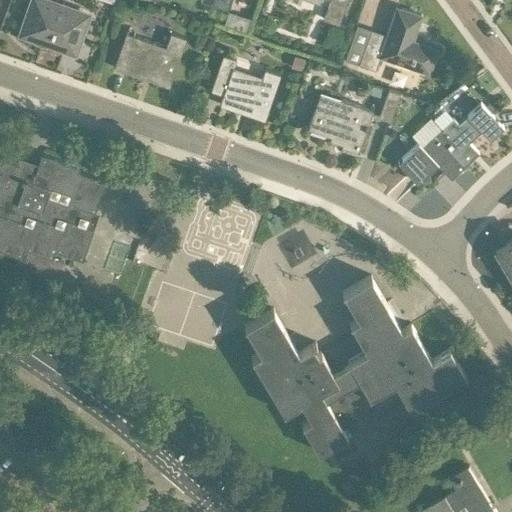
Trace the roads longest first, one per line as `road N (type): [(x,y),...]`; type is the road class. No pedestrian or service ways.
road 1 (residential): [(428,238),(351,185),(0,64)]
road 2 (tertiary): [(179,458),(0,346)]
road 3 (residential): [(511,361),(428,238)]
road 4 (residential): [(428,238),(511,150)]
